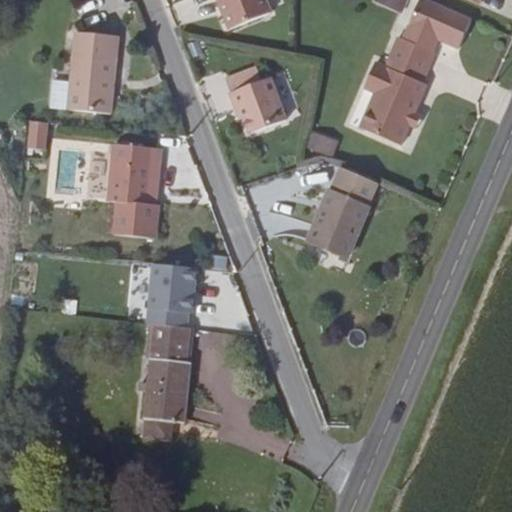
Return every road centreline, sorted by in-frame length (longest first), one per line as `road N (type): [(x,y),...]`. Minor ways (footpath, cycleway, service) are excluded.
road 1 (residential): [(358,488),(309,435),(146,0)]
road 2 (tertiary): [(511,125),(358,488)]
